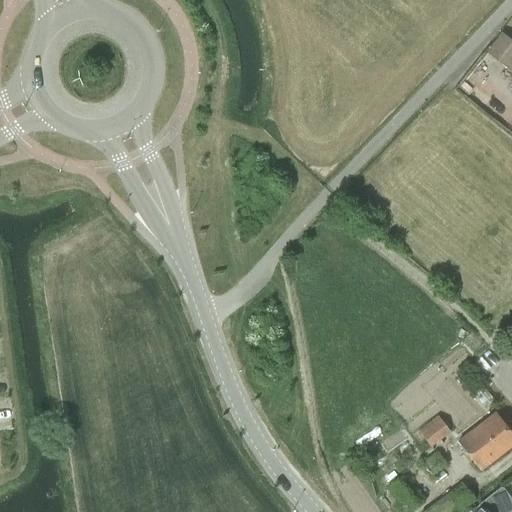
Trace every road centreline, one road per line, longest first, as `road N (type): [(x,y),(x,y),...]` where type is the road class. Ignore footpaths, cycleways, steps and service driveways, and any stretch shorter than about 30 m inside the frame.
road 1 (tertiary): [(313,511),(267,461),(167,227)]
road 2 (tertiary): [(132,117),(151,88),(152,52),(121,15),(85,9)]
road 3 (tertiary): [(97,130),(132,192),(167,227)]
